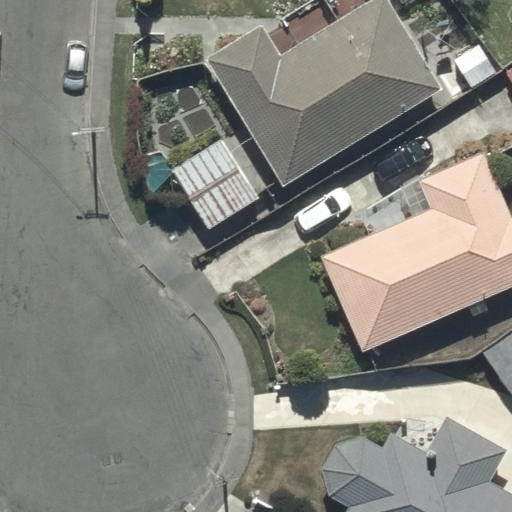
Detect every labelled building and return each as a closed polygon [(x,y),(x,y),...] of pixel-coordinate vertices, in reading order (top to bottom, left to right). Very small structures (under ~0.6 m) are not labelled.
[(264,20),(208,54),(285,180),(421,96),(430,112),(442,105),(433,91),(444,84),(392,0),(307,0),(282,16),(285,21),(270,30),(264,20)] [(511,14),(501,0),(498,0),(473,20),(503,60),(511,53),(511,14)] [(210,224),(257,193),(221,136),(173,167),(210,224)] [(413,210),(320,251),(364,348),(469,301),(474,313),(490,305),(485,294),(511,282),(511,210),(483,146),(401,183),(413,210)] [(511,330),(484,349),(511,389),(511,330)] [(350,502),(345,511),(511,511),(511,488),(490,476),(507,445),(447,412),(428,446),(393,427),(384,442),(365,431),(363,431),(360,431),(358,430),(355,431),(352,431),(350,431),(347,432),(345,433),(342,434),(340,435),(338,436),(336,438),(334,440),(332,441),(330,443),(328,446),(327,448),(326,450),(324,452),(323,455),(323,457),(322,460),(322,463),(322,465),(322,468),(322,471),(322,473),(323,476),(324,478),(325,481),(326,483),(327,485),(329,487),(331,490),(332,491),(350,502)]
